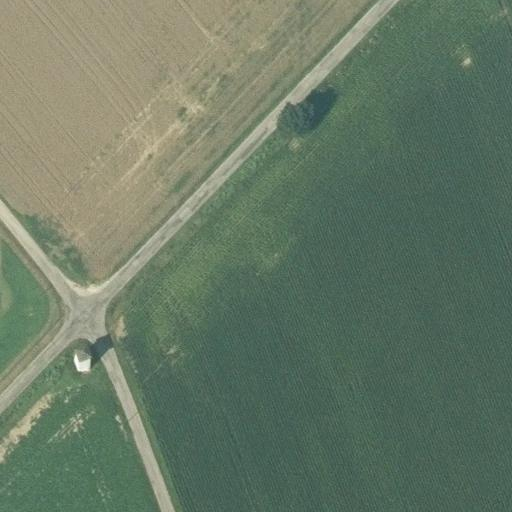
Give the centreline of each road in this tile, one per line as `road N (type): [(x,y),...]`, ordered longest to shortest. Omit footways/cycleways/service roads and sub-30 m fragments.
road 1 (unclassified): [(86,315),(391,0)]
road 2 (unclassified): [(168,511),(86,315)]
road 3 (unclassified): [(86,315),(0,210)]
road 4 (unclassified): [(0,405),(86,315)]
